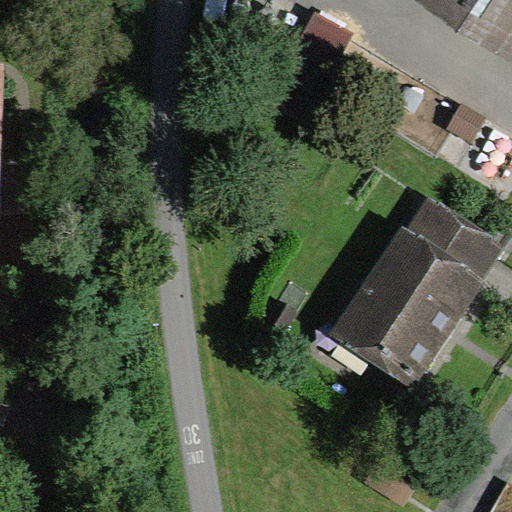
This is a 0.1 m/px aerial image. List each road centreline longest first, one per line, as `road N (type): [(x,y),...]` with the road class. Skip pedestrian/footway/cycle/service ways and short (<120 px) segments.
road 1 (residential): [(169,239),(209,511)]
road 2 (track): [(172,0),(160,91),(169,239)]
